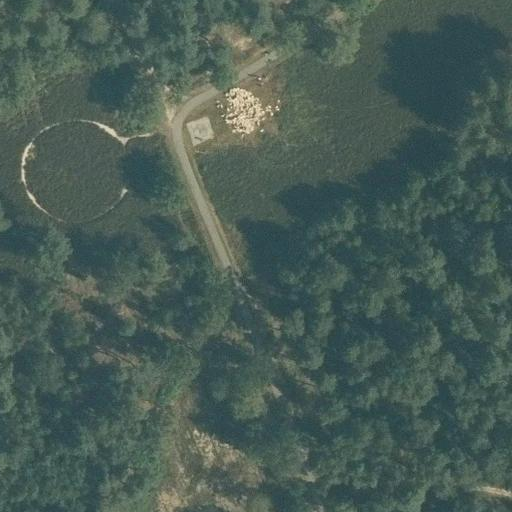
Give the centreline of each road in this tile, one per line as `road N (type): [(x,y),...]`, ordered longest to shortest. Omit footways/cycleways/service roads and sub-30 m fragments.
road 1 (track): [(511,496),(447,490),(375,511)]
road 2 (track): [(172,124),(122,0)]
